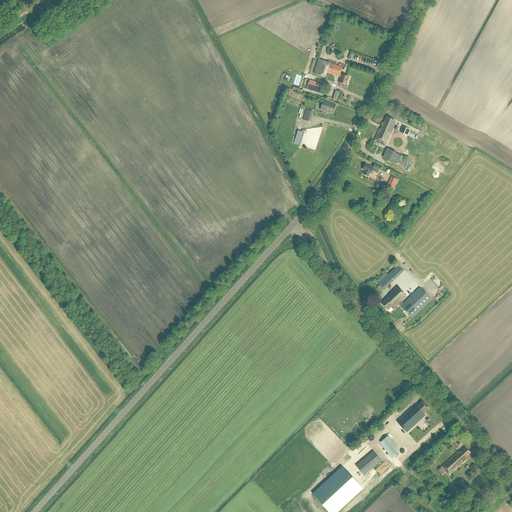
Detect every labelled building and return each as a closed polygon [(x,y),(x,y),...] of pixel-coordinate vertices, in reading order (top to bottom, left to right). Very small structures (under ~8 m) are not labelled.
[(327,73),(340,77),(341,78),(339,83),(347,86),(350,77),(341,74),(343,68),(319,60),(314,74),(325,78),(327,73)] [(322,94),(325,85),(309,80),(307,89),(322,94)] [(323,105),(322,107),(320,111),(328,114),(329,112),(333,113),(335,107),(332,106),(333,104),(321,100),(320,103),(323,105)] [(294,121),(302,123),(304,112),(297,110),(294,121)] [(303,119),(310,121),(313,112),(307,110),(303,119)] [(374,142),(378,143),(379,142),(382,143),(381,145),(386,147),(396,124),(394,123),(395,122),(387,118),(384,124),(383,123),(374,142)] [(404,134),(407,136),(410,130),(406,129),(403,127),(401,130),(405,131),(404,134)] [(298,131),(294,144),(300,146),(305,130),(302,130),(302,132),(298,131)] [(294,136),(294,133),(289,132),(286,144),(290,145),(293,136),(294,136)] [(387,145),(391,148),(396,139),(391,137),(387,145)] [(375,161),(391,169),(395,160),(380,152),(375,161)] [(377,173),(380,166),(375,164),(373,168),(371,166),(370,167),(366,165),(363,170),(365,172),(363,175),(368,177),(370,174),(371,174),(372,171),(377,173)] [(391,177),(388,184),(394,187),(398,180),(391,177)] [(392,250),(397,255),(402,250),(397,245),(392,250)] [(375,281),(378,284),(380,286),(383,289),(384,290),(393,281),(388,275),(386,272),(375,281)] [(389,295),(389,296),(381,303),(388,310),(392,306),(394,308),(398,304),(412,319),(432,300),(420,288),(403,303),(401,301),(417,286),(414,283),(406,272),(398,279),(401,283),(398,286),(397,286),(388,294),(389,295)] [(407,432),(425,415),(424,414),(429,409),(422,401),(413,410),(412,408),(397,422),(407,432)] [(389,435),(380,442),(392,457),(401,449),(389,435)] [(471,454),(465,448),(460,452),(459,451),(442,467),(450,476),(467,460),(466,459),(471,454)] [(364,476),(381,461),(373,452),(356,466),(364,476)] [(337,466),(305,496),(321,511),(338,511),(362,492),(337,466)]
